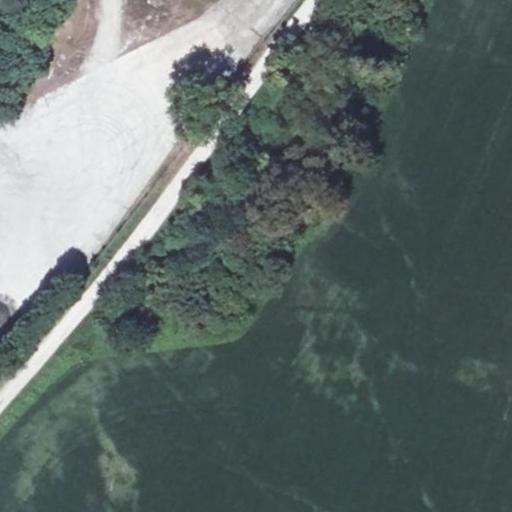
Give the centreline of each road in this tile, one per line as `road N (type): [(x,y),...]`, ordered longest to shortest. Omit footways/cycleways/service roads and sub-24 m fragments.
road 1 (track): [(0,391),(99,283),(215,123),(322,0)]
road 2 (unknown): [(315,7),(137,87),(47,139),(0,178)]
